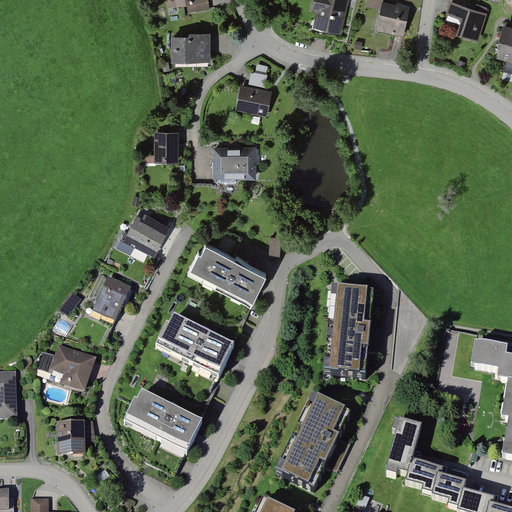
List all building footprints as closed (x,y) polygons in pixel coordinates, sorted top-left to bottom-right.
[(186,16),(211,11),(208,0),(167,0),(169,12),(185,9),(186,16)] [(342,35),(349,0),(317,0),(311,29),(342,35)] [(411,4),(391,0),(367,0),(366,8),(378,10),(374,32),(405,37),(411,4)] [(477,43),(486,12),(452,2),(446,21),(459,25),(456,37),(477,43)] [(511,21),(502,19),(492,58),(511,62),(511,21)] [(211,63),(210,34),(170,36),(171,65),(211,63)] [(266,86),(270,66),(255,63),(251,83),(266,86)] [(268,118),(273,92),(240,86),(235,112),(268,118)] [(179,163),(179,132),(154,131),(153,163),(179,163)] [(256,178),(256,147),(215,147),(215,177),(256,178)] [(152,257),(168,225),(135,208),(119,241),(152,257)] [(251,304),(266,275),(206,244),(191,273),(251,304)] [(130,291),(100,277),(84,308),(114,323),(130,291)] [(372,330),(375,295),(334,290),(325,380),(369,384),(372,354),(381,355),(384,331),(372,330)] [(221,380),(236,348),(172,318),(157,350),(221,380)] [(509,351),(475,345),(471,367),(500,372),(498,380),(508,382),(501,418),(508,419),(500,461),(511,463),(511,359),(507,359),(509,351)] [(83,394),(95,361),(59,347),(55,359),(44,355),(36,377),(83,394)] [(0,422),(18,421),(16,373),(0,373),(0,422)] [(189,455),(204,424),(139,393),(125,425),(189,455)] [(351,418),(316,401),(277,477),(314,496),(327,472),(338,474),(351,449),(338,443),(351,418)] [(503,511),(491,509),(493,502),(462,494),(465,486),(440,479),(442,473),(412,465),(421,429),(394,422),(391,434),(394,435),(383,477),(396,481),(397,476),(406,478),(404,486),(433,494),(432,500),(460,508),(458,511),(503,511)] [(84,423),(55,424),(55,458),(84,457),(84,423)] [(10,511),(10,491),(0,491),(0,511),(10,511)] [(367,510),(371,499),(362,495),(358,506),(367,510)] [(33,500),(32,511),(49,511),(50,500),(33,500)]
